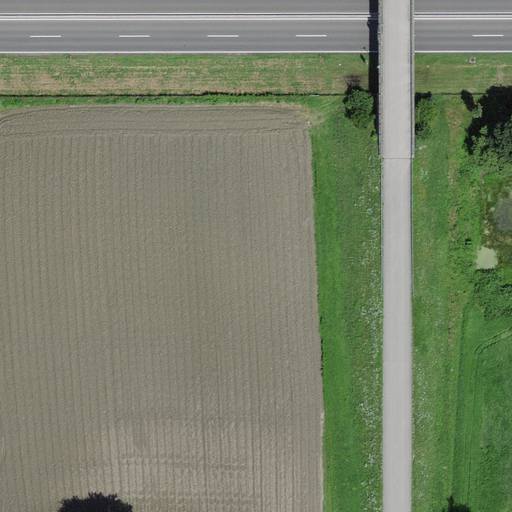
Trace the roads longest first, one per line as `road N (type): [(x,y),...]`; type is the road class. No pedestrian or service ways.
road 1 (track): [(395,511),(390,0)]
road 2 (trunk): [(0,36),(511,36)]
